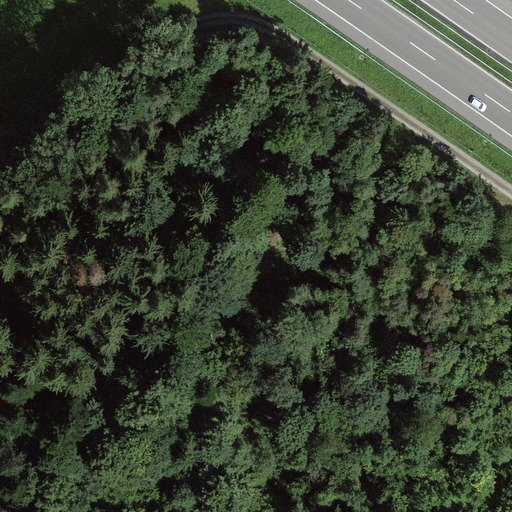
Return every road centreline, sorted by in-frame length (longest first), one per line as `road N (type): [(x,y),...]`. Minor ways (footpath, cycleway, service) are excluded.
road 1 (track): [(0,200),(237,38),(511,217)]
road 2 (motorway): [(346,0),(511,114)]
